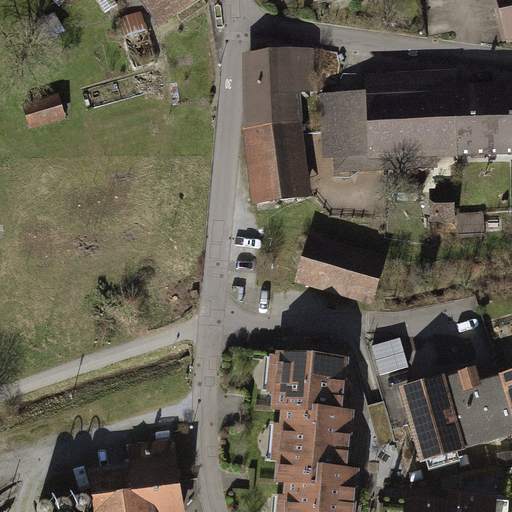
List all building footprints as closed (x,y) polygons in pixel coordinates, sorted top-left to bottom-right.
[(118,5),(114,0),(97,0),(106,13),(118,5)] [(142,0),(162,32),(214,0),(142,0)] [(511,41),(511,0),(498,0),(509,42),(511,41)] [(144,13),(118,20),(132,69),(158,61),(144,13)] [(55,16),(37,26),(45,39),(62,30),(55,16)] [(243,53),(246,126),(304,121),(302,92),(316,91),(314,50),(243,53)] [(435,154),(488,152),(485,82),(458,83),(458,68),(365,72),(366,89),(322,90),(325,169),(435,165),(435,154)] [(511,80),(485,82),(488,152),(511,150),(511,80)] [(26,107),(32,130),(66,121),(60,98),(26,107)] [(311,195),(304,121),(246,126),(254,201),(311,195)] [(12,134),(0,136),(3,152),(14,150),(12,134)] [(455,190),(432,191),(433,221),(456,220),(455,190)] [(483,214),(459,215),(460,237),(484,236),(483,214)] [(387,254),(310,232),(295,283),(373,305),(387,254)] [(401,338),(372,346),(381,375),(409,367),(401,338)] [(273,390),(272,406),(281,407),(315,410),(315,403),(343,405),(347,355),(276,349),(276,352),(270,352),(267,389),(273,390)] [(480,371),(478,364),(400,387),(421,460),(427,459),(430,469),(460,460),(457,450),(511,433),(511,408),(502,373),(499,365),(480,371)] [(511,369),(502,373),(511,408),(511,369)] [(377,403),(369,405),(380,445),(396,441),(385,401),(377,403)] [(277,458),(276,478),(287,479),(286,493),(277,493),(275,511),(354,511),(359,466),(349,465),(353,406),(343,405),(315,403),(315,410),(281,407),(280,422),(274,421),(271,457),(277,458)] [(88,466),(92,492),(180,478),(174,440),(128,447),(130,460),(88,466)] [(499,452),(501,467),(511,465),(511,464),(510,451),(499,452)] [(183,511),(185,511),(180,478),(92,492),(94,511),(183,511)] [(496,511),(498,492),(448,488),(447,497),(446,511),(496,511)] [(84,494),(79,494),(76,497),(74,501),(74,505),(77,509),(81,511),(86,510),(89,508),(91,504),(91,499),(88,496),(84,494)] [(446,511),(447,497),(405,494),(403,511),(446,511)] [(64,497),(60,497),(56,500),(54,504),(55,508),(57,511),(67,511),(69,511),(71,507),(71,502),(68,499),(64,497)] [(46,500),(41,500),(38,503),(36,507),(36,511),(51,511),(53,510),(52,505),(50,501),(46,500)]
